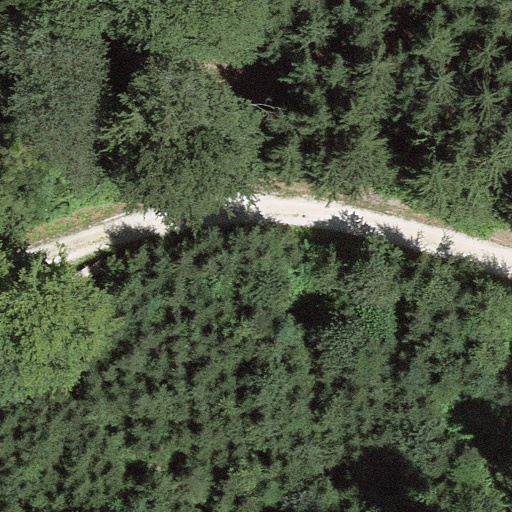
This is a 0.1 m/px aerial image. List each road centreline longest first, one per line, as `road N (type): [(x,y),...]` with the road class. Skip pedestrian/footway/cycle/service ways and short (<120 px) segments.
road 1 (track): [(511,260),(408,230),(289,210),(192,213),(0,280)]
road 2 (track): [(0,90),(163,0)]
